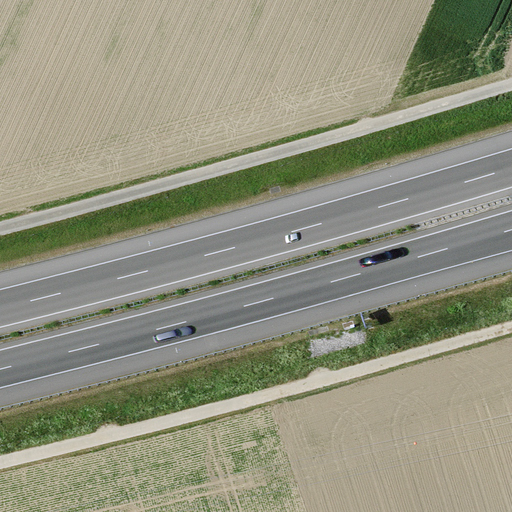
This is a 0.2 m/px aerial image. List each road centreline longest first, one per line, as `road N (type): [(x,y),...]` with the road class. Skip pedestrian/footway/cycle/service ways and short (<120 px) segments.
road 1 (track): [(0,227),(511,83)]
road 2 (motorway): [(0,369),(511,229)]
road 3 (motorway): [(511,168),(0,308)]
road 4 (track): [(511,325),(0,461)]
